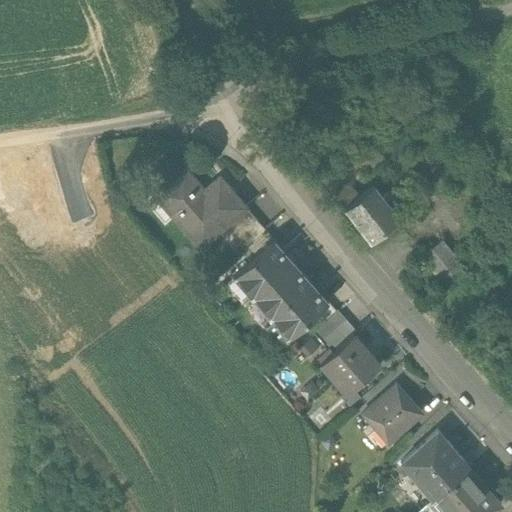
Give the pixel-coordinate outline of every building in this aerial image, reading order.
[(370,141),(322,178),(345,207),(358,197),(347,184),(383,157),(370,141)] [(219,178),(204,191),(184,168),(154,194),(155,195),(161,190),(179,211),(174,216),(200,247),(218,231),(245,208),(219,178)] [(358,197),(345,207),(371,241),(399,219),(389,207),(395,202),(388,193),(382,197),(373,186),(358,197)] [(245,208),(218,231),(238,254),(242,251),(265,230),(245,208)] [(82,298),(36,213),(0,232),(0,240),(42,319),(82,298)] [(265,230),(242,251),(250,260),(273,240),(265,230)] [(250,260),(233,275),(234,277),(237,273),(254,292),(250,295),(251,296),(291,261),(273,240),(250,260)] [(442,241),(422,256),(443,282),(462,267),(442,241)] [(291,261),(251,296),(252,297),(255,294),(272,313),(268,316),(269,317),(309,281),(291,261)] [(328,302),(309,281),(269,317),(273,314),(289,333),(286,336),(287,337),(304,323),(328,302)] [(328,302),(304,323),(312,332),(313,331),(335,311),(328,302)] [(335,311),(313,331),(331,352),(353,333),(354,334),(356,332),(337,310),(335,311)] [(354,334),(353,333),(331,352),(320,362),(346,392),(379,364),(354,334)] [(396,383),(375,401),(374,400),(361,411),(375,428),(379,425),(390,437),(386,440),(387,441),(421,412),(396,383)] [(469,467),(437,429),(401,461),(416,479),(421,474),(437,493),(438,493),(469,467)] [(469,467),(438,493),(437,493),(429,500),(439,511),(488,511),(500,502),(469,467)]
